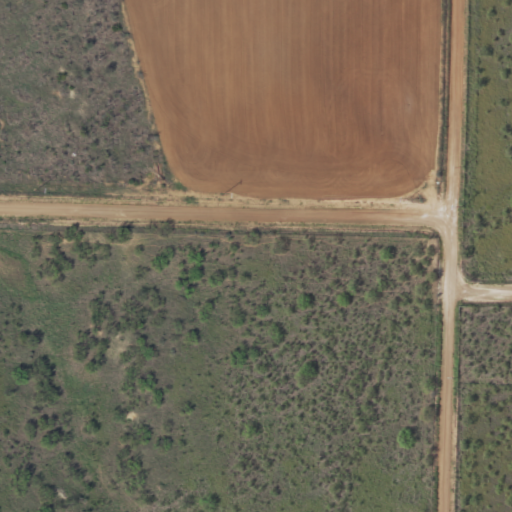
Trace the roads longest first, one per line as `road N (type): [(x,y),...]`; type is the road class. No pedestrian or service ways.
road 1 (residential): [(446,511),(458,0)]
road 2 (residential): [(454,213),(0,203)]
